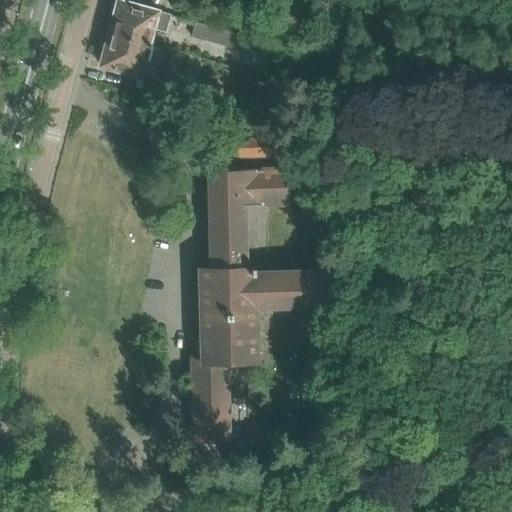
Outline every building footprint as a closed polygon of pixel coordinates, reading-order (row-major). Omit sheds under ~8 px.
[(118,0),(109,32),(148,42),(149,38),(155,40),(158,29),(166,31),(170,14),(118,0)] [(197,21),(193,35),(246,49),(250,35),(197,21)] [(157,75),(165,47),(148,42),(109,32),(101,65),(140,75),(140,74),(145,74),(143,88),(163,90),(183,93),(184,81),(170,79),(170,77),(157,75)] [(229,138),(229,155),(295,154),(295,137),(229,138)] [(288,201),(287,168),(209,170),(211,266),(200,267),(202,356),(192,356),(194,440),(228,439),(226,362),(257,361),(256,305),(338,303),(338,269),(255,271),(255,265),(245,265),(244,202),(288,201)]
